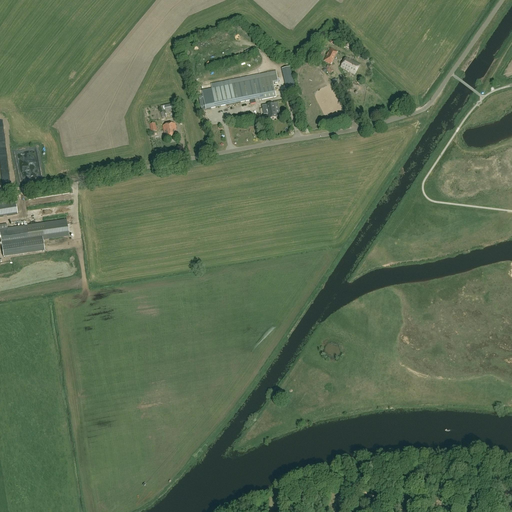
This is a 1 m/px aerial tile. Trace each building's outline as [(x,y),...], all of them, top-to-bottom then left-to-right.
[(331,48),(324,61),(331,65),(338,52),(331,48)] [(346,58),(341,68),(355,75),(360,65),(346,58)] [(282,69),(288,93),(296,92),(290,67),(282,69)] [(231,81),(235,104),(260,99),(260,100),(276,97),(273,83),(278,82),(277,76),(276,72),(259,75),(231,81)] [(231,81),(211,85),(213,94),(203,96),(206,110),(235,104),(231,81)] [(179,116),(176,104),(161,107),(162,112),(165,111),(166,113),(165,114),(164,113),(161,113),(162,118),(165,117),(165,114),(175,112),(176,117),(179,116)] [(277,114),(275,104),(262,106),(264,115),(269,114),(270,119),(277,117),(276,114),(277,114)] [(253,116),(255,125),(261,123),(260,115),(253,116)] [(178,136),(175,124),(163,126),(165,139),(178,136)] [(15,199),(0,201),(0,216),(17,214),(15,199)] [(7,224),(0,225),(0,235),(3,258),(44,251),(42,240),(68,236),(66,220),(7,229),(7,224)]
